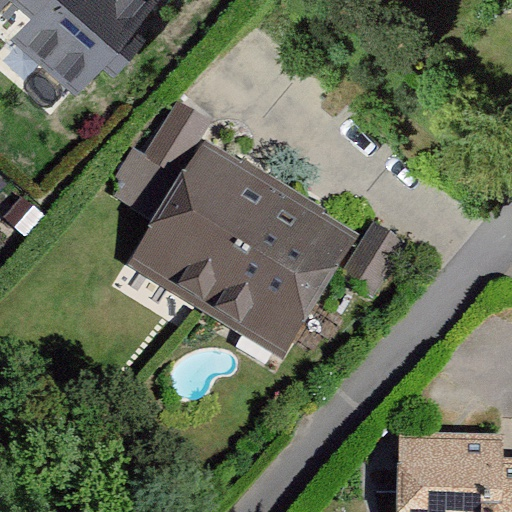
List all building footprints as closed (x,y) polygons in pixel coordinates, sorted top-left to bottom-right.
[(0,0),(0,27),(24,0),(0,0)] [(172,6),(163,0),(24,0),(0,27),(0,87),(59,139),(172,6)] [(203,323),(279,197),(199,151),(123,276),(203,323)] [(354,241),(279,197),(203,323),(280,366),(354,241)] [(499,511),(500,466),(501,439),(394,437),(392,511),(499,511)] [(511,511),(511,466),(500,466),(499,511),(511,511)]
